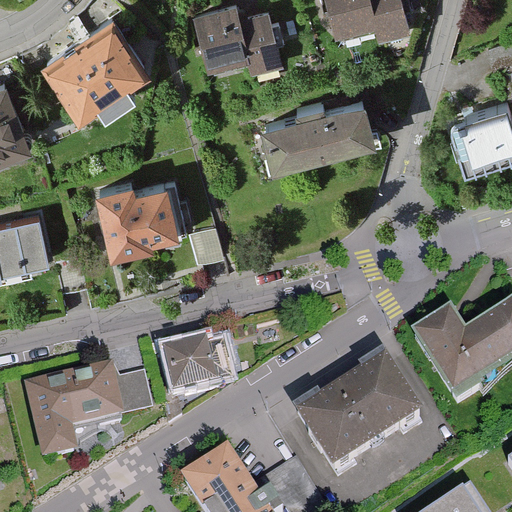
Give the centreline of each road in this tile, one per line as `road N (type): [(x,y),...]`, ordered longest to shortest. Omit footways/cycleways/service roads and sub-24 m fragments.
road 1 (residential): [(71,511),(393,306),(413,278),(407,248)]
road 2 (residential): [(0,351),(371,267),(407,248)]
road 3 (residential): [(407,248),(399,207),(455,0)]
